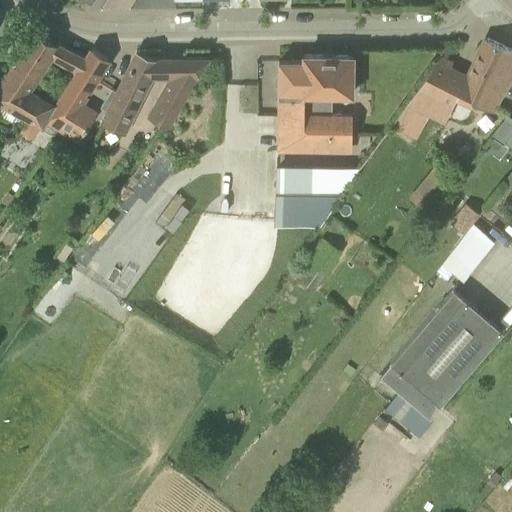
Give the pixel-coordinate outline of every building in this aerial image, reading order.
[(47,120),(53,110),(24,91),(54,44),(55,44),(56,43),(33,31),(0,83),(0,101),(13,110),(40,125),(43,121),(45,119),(47,120)] [(453,63),(438,57),(389,126),(415,139),(429,112),(445,119),(456,95),(491,112),(511,75),(511,49),(487,38),(467,82),(446,73),(453,63)] [(78,142),(97,110),(80,100),(107,57),(92,48),(86,58),(78,72),(53,110),(47,120),(45,119),(43,121),(78,142)] [(121,132),(149,75),(157,59),(137,51),(118,91),(109,111),(103,123),(121,132)] [(78,72),(86,58),(75,53),(74,54),(75,54),(68,65),(78,72)] [(278,114),(278,150),(296,150),(301,150),(302,150),(351,151),(351,134),(351,114),(336,114),(333,114),(333,94),(337,94),(352,94),(352,56),(303,55),(303,60),(303,96),(278,96),(278,114)] [(166,126),(182,102),(209,57),(178,57),(149,118),(166,126)] [(279,60),(278,96),(303,96),(303,60),(279,60)] [(109,111),(118,91),(114,89),(102,107),(109,111)] [(511,119),(507,115),(492,135),(503,143),(511,130),(511,119)] [(42,129),(29,123),(21,137),(35,144),(42,129)] [(69,150),(56,142),(49,153),(62,161),(69,150)] [(429,214),(455,182),(434,165),(409,196),(429,214)] [(276,168),(275,191),(342,193),(358,170),(300,169),(276,168)] [(275,191),(274,223),(300,223),(321,224),(342,193),(275,191)] [(16,196),(10,192),(3,201),(9,206),(16,196)] [(193,204),(182,197),(177,204),(188,211),(193,204)] [(479,213),(465,202),(449,221),(463,232),(479,213)] [(180,221),(173,217),(166,228),(174,232),(180,221)] [(473,223),(463,234),(440,264),(452,273),(463,281),(495,241),(473,223)] [(313,291),(341,250),(322,238),(294,278),(313,291)] [(56,286),(38,310),(53,321),(71,297),(56,286)] [(429,417),(439,405),(503,330),(453,288),(390,362),(379,374),(429,417)] [(432,419),(429,417),(397,392),(384,409),(419,436),(432,419)] [(399,443),(404,437),(378,416),(373,423),(399,443)] [(502,475),(495,470),(487,482),(493,487),(502,475)]
